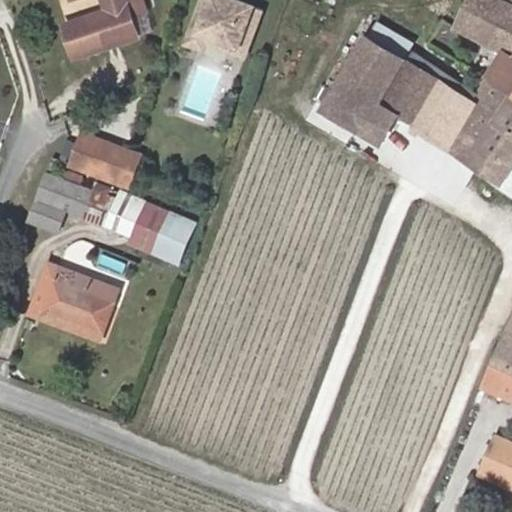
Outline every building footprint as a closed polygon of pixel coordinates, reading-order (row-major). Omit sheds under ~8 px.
[(135,15),(129,0),(107,0),(110,9),(67,25),(79,58),(142,36),(135,15)] [(129,0),(135,15),(147,11),(143,0),(129,0)] [(198,0),(182,43),(197,48),(203,34),(226,43),(224,50),(239,56),(256,9),(241,3),(239,11),(215,2),(215,0),(198,0)] [(492,0),(471,0),(457,27),(494,46),(506,26),(502,24),(485,13),(492,0)] [(511,3),(502,24),(506,26),(511,29),(511,36),(504,51),(487,79),(511,93),(511,3)] [(374,37),(406,57),(414,43),(382,23),(374,37)] [(511,36),(511,29),(506,26),(494,46),(504,51),(511,36)] [(511,93),(487,79),(486,81),(476,99),(406,57),(374,37),(329,106),(367,130),(383,105),(402,116),(505,181),(511,169),(511,93)] [(383,105),(367,130),(386,143),(402,116),(383,105)] [(73,164),(132,186),(142,156),(83,134),(73,164)] [(51,165),(31,219),(61,230),(69,209),(112,226),(121,202),(81,186),(84,177),(51,165)] [(196,225),(132,202),(119,240),(182,262),(196,225)] [(34,307),(105,336),(123,290),(51,262),(34,307)] [(105,336),(34,307),(31,315),(102,342),(105,336)] [(511,342),(504,339),(493,364),(511,371),(511,342)] [(511,371),(493,364),(483,388),(511,399),(511,371)] [(511,441),(499,435),(483,472),(511,483),(511,441)]
